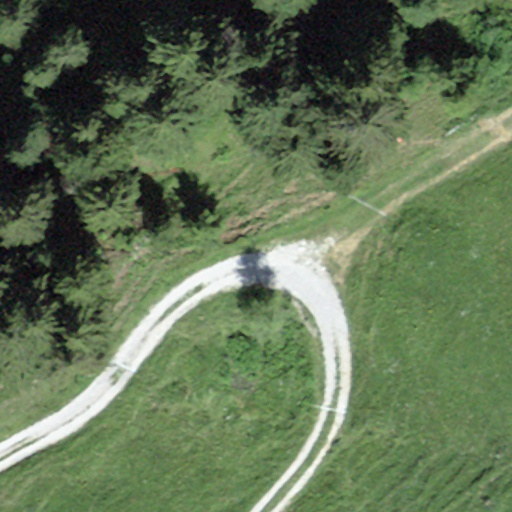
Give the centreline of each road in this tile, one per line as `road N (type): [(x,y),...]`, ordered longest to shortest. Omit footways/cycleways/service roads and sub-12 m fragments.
road 1 (track): [(0,455),(82,420),(148,332),(218,283),(284,279),(329,374),(310,452),(261,511)]
road 2 (track): [(511,118),(349,224),(284,279)]
